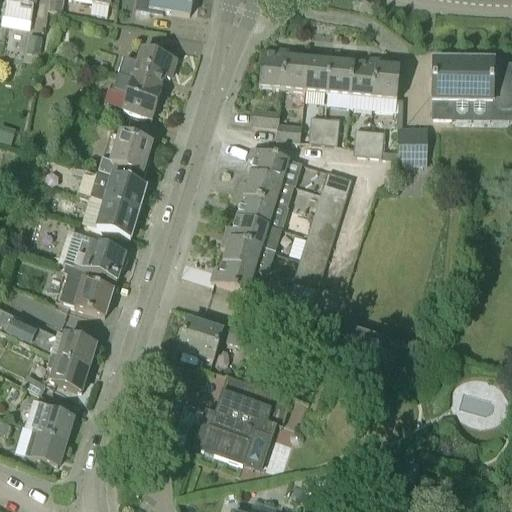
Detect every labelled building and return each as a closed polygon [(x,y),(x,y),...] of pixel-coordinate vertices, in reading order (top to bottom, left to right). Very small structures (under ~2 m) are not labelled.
[(5,0),(2,20),(31,25),(34,0),(5,0)] [(65,0),(50,0),(48,15),(62,17),(65,0)] [(71,0),(71,5),(109,11),(110,0),(71,0)] [(137,0),(136,14),(163,18),(163,15),(189,20),(192,0),(137,0)] [(41,57),(43,40),(29,38),(26,55),(41,57)] [(119,80),(161,94),(161,93),(159,93),(163,81),(170,83),(175,65),(162,60),(164,54),(148,49),(147,54),(141,52),(137,66),(124,63),(119,80)] [(281,94),(285,55),(275,54),(274,60),(262,59),(258,92),(281,94)] [(304,96),(308,63),(296,62),(297,56),(285,55),(281,94),(304,96)] [(331,65),(332,59),(320,58),(320,64),(308,63),(304,96),(327,98),(331,65)] [(353,68),(354,68),(354,62),(343,61),(342,67),(331,65),(327,98),(350,101),(353,68)] [(374,103),(377,64),(366,63),(365,69),(354,68),(353,68),(350,101),(351,101),(374,103)] [(377,64),(374,103),(396,105),(399,72),(387,71),(387,65),(377,64)] [(433,64),(432,84),(431,123),(452,123),(452,119),(452,105),(495,105),(495,120),(511,120),(511,69),(493,69),(493,65),(433,64)] [(151,124),(161,94),(119,80),(114,97),(126,101),(122,115),(151,124)] [(277,128),(279,129),(280,118),(253,115),(252,131),(277,133),(277,128)] [(323,149),(325,124),(318,123),(311,122),(309,147),(323,149)] [(325,124),(323,149),(337,150),(339,125),(325,124)] [(301,131),(279,129),(277,128),(277,133),(276,145),(300,148),(301,131)] [(427,133),(399,132),(398,169),(427,170),(427,133)] [(367,162),(370,135),(362,135),(356,134),(353,160),(367,162)] [(381,163),(383,156),(382,156),(384,137),(370,135),(367,162),(381,163)] [(98,177),(138,189),(151,149),(118,139),(110,166),(102,164),(98,177)] [(250,178),(283,188),(290,166),(251,154),(248,164),(253,166),(250,178)] [(146,191),(138,189),(98,177),(94,190),(82,187),(78,200),(89,203),(103,208),(138,218),(146,191)] [(323,190),(348,197),(352,185),(327,177),(323,190)] [(287,212),(294,191),(283,188),(250,178),(246,189),(240,187),(237,198),(276,210),(289,214),(289,213),(287,212)] [(344,211),(348,197),(323,190),(319,203),(344,211)] [(236,222),(269,232),(276,210),(237,198),(234,208),(240,210),(236,222)] [(339,224),(344,211),(319,203),(315,217),(339,224)] [(130,245),(138,218),(103,208),(96,233),(95,235),(130,245)] [(335,237),(339,224),(315,217),(311,230),(335,237)] [(275,258),(282,236),(269,232),(236,222),(233,233),(227,232),(224,242),(262,254),(275,258)] [(331,251),(335,237),(311,230),(307,243),(331,251)] [(66,272),(86,278),(115,287),(124,261),(103,254),(104,248),(74,239),(73,240),(67,238),(58,268),(66,271),(66,272)] [(223,265),(255,275),(262,254),(224,242),(220,252),(226,254),(223,265)] [(327,264),(331,251),(307,243),(303,256),(327,264)] [(323,277),(327,264),(303,256),(299,270),(323,277)] [(248,298),(255,275),(223,265),(219,277),(213,275),(210,286),(248,298)] [(319,291),(323,277),(299,270),(296,279),(295,283),(319,291)] [(83,286),(86,278),(66,272),(64,280),(68,281),(60,308),(104,322),(113,295),(83,286)] [(315,304),(319,291),(295,283),(290,296),(315,304)] [(311,317),(315,304),(290,296),(289,301),(286,309),(311,317)] [(0,337),(37,355),(46,337),(1,316),(0,318),(0,337)] [(414,352),(321,323),(312,352),(328,357),(327,359),(405,383),(414,352)] [(247,335),(242,334),(223,328),(221,336),(187,325),(179,354),(215,365),(221,345),(242,351),(247,335)] [(58,338),(57,342),(51,360),(88,372),(95,350),(58,338)] [(47,373),(52,375),(48,387),(81,398),(88,372),(51,360),(47,373)] [(41,401),(47,389),(27,379),(21,391),(41,401)] [(286,399),(246,387),(227,381),(210,432),(208,432),(200,457),(252,473),(261,475),(277,427),(267,424),(271,411),(281,413),(286,399)] [(31,437),(65,447),(73,423),(41,413),(42,411),(39,410),(31,437)] [(58,471),(65,447),(31,437),(24,461),(58,471)] [(386,479),(384,462),(369,464),(372,481),(386,479)]
